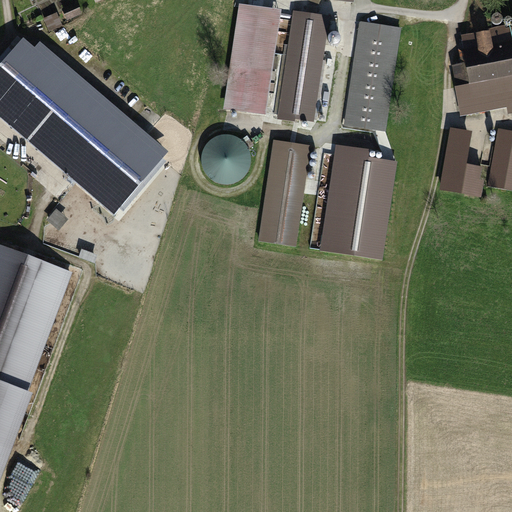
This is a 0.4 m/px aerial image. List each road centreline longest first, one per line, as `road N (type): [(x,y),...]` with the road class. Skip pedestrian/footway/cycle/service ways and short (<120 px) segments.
road 1 (track): [(262,134),(324,138),(352,9),(456,20)]
road 2 (track): [(446,125),(462,0)]
